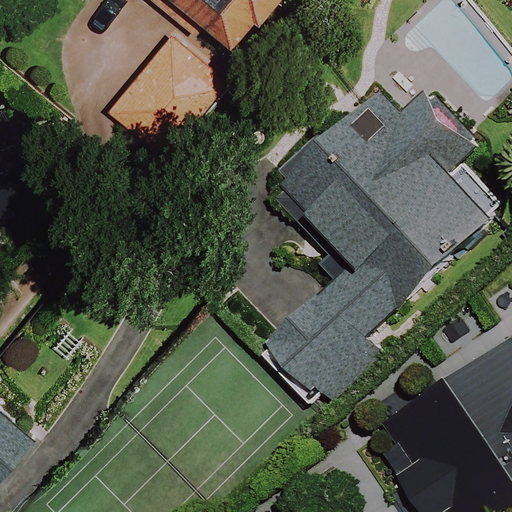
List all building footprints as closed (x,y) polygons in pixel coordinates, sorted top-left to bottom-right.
[(195,0),(251,37),(273,4),(275,0),(195,0)] [(230,92),(162,34),(115,90),(183,147),(230,92)] [(476,152),(422,96),(406,112),(376,81),(267,185),(345,266),(256,351),(324,421),(391,357),(375,341),(511,211),(465,162),(476,152)] [(0,212),(60,174),(21,111),(0,124),(0,212)] [(507,511),(511,509),(511,337),(380,423),(399,453),(384,462),(415,511),(507,511)] [(0,479),(32,442),(0,414),(0,479)]
